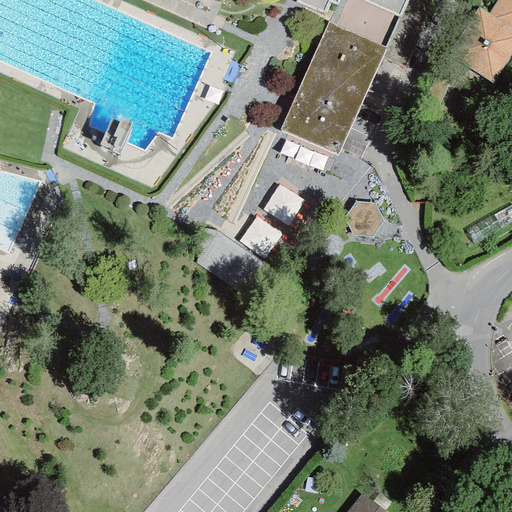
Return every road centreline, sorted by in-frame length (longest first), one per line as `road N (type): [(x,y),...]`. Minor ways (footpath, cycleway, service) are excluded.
road 1 (residential): [(445,0),(387,131),(385,162),(434,268),(464,308)]
road 2 (residential): [(252,511),(408,335),(464,308)]
road 3 (tertiary): [(464,308),(470,372),(511,442)]
